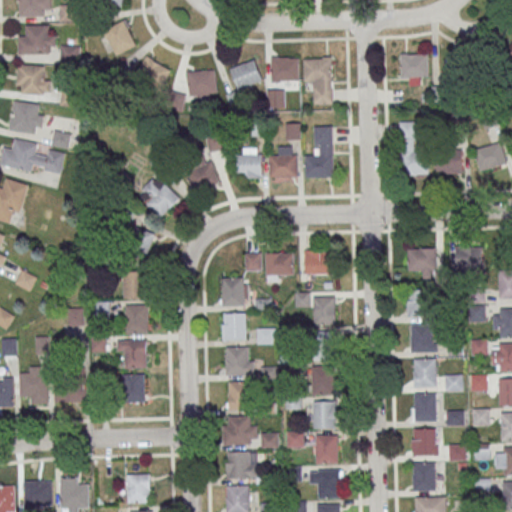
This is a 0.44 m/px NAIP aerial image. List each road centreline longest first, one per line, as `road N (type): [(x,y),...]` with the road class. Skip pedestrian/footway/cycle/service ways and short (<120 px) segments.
road 1 (residential): [(376,511),(362,20)]
road 2 (residential): [(511,213),(237,218),(201,236)]
road 3 (residential): [(189,511),(183,275),(201,236)]
road 4 (residential): [(454,0),(394,20),(256,22),(227,19),(196,0)]
road 5 (residential): [(187,436),(0,446)]
